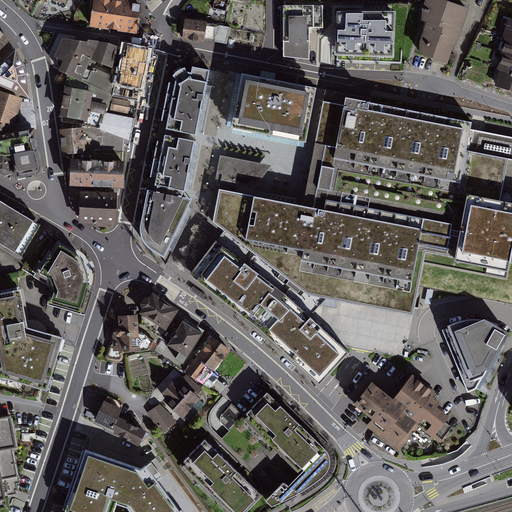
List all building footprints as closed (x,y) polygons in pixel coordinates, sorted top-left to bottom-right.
[(137,35),(141,6),(98,0),(94,0),(90,29),(113,32),(137,35)] [(466,6),(449,0),(425,0),(420,15),(427,17),(425,22),(416,49),(448,60),(466,6)] [(323,7),(284,6),(282,56),(310,57),(311,28),(322,29),(323,7)] [(395,9),(338,9),(338,33),(338,60),(395,61),(395,9)] [(207,20),(185,17),(182,37),(204,40),(207,20)] [(0,49),(10,40),(0,29),(0,49)] [(114,67),(119,46),(111,44),(60,33),(57,41),(53,53),(61,57),(57,66),(68,71),(81,78),(90,57),(114,67)] [(511,39),(503,38),(500,55),(511,57),(511,39)] [(150,48),(123,41),(114,95),(139,100),(145,79),(150,48)] [(28,72),(16,46),(0,62),(0,84),(30,97),(28,72)] [(511,57),(500,55),(497,72),(511,74),(511,57)] [(194,138),(208,72),(185,67),(178,70),(173,75),(162,130),(194,138)] [(274,77),(238,70),(229,123),(263,129),(265,130),(294,136),(309,139),(318,85),(274,77)] [(81,78),(68,71),(66,83),(85,87),(86,80),(81,78)] [(511,74),(497,72),(494,89),(511,92),(511,74)] [(86,117),(92,88),(85,87),(66,83),(60,112),(86,117)] [(23,97),(0,90),(0,171),(7,175),(10,173),(15,171),(17,176),(42,172),(35,137),(33,125),(12,131),(23,97)] [(133,116),(139,100),(114,95),(111,111),(133,116)] [(511,139),(470,132),(471,125),(325,96),(316,144),(323,145),(316,190),(313,207),(302,205),(252,196),(267,166),(220,155),(213,186),(207,219),(224,231),(190,272),(223,300),(238,313),(320,383),(350,350),(269,285),(278,271),(308,295),(410,314),(418,261),(445,266),(505,279),(509,264),(511,264),(511,139)] [(129,136),(133,116),(111,111),(105,110),(100,130),(129,136)] [(82,125),(59,128),(62,151),(70,150),(84,148),(82,125)] [(187,165),(192,144),(161,136),(152,184),(181,192),(187,165)] [(70,150),(70,157),(84,157),(84,148),(70,150)] [(84,157),(70,157),(69,183),(123,184),(124,158),(84,157)] [(80,204),(79,219),(116,221),(117,192),(81,190),(80,204)] [(164,254),(191,198),(150,190),(142,228),(142,236),(147,244),(164,254)] [(40,226),(0,201),(0,243),(22,256),(40,226)] [(82,256),(55,239),(34,273),(55,285),(51,305),(84,315),(90,288),(93,278),(82,256)] [(19,290),(0,293),(0,382),(46,394),(55,357),(60,338),(26,328),(19,290)] [(178,311),(152,294),(139,313),(166,330),(178,311)] [(140,327),(137,312),(118,314),(119,328),(114,328),(107,355),(122,356),(121,352),(150,350),(158,341),(140,327)] [(183,318),(168,343),(188,355),(203,331),(183,318)] [(479,320),(442,332),(467,394),(478,388),(506,338),(479,320)] [(230,349),(212,335),(185,369),(203,383),(230,349)] [(368,427),(398,452),(418,427),(440,442),(451,429),(443,424),(449,416),(437,407),(440,404),(432,398),(436,393),(412,375),(394,399),(372,383),(354,405),(369,417),(373,420),(368,427)] [(200,398),(180,377),(162,395),(182,415),(200,398)] [(324,450),(266,391),(242,416),(290,470),(263,501),(272,510),(323,481),(328,467),(324,450)] [(148,411),(161,433),(176,424),(162,402),(148,411)] [(121,410),(104,403),(95,422),(112,430),(117,419),(121,410)] [(0,511),(0,509),(10,508),(9,500),(5,475),(19,473),(14,443),(16,443),(12,415),(0,416),(0,511)] [(114,433),(138,445),(144,432),(117,419),(112,430),(115,431),(114,433)] [(249,511),(263,499),(203,438),(178,463),(225,511),(249,511)] [(141,469),(84,448),(64,511),(103,511),(108,497),(127,502),(132,511),(180,511),(158,482),(163,477),(151,462),(141,469)]
